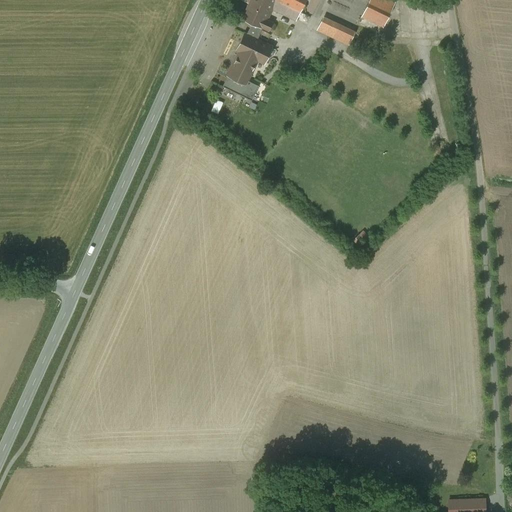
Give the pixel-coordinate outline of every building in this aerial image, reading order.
[(245,0),(245,1),(242,8),(244,8),(240,16),(253,23),(261,27),(267,30),(271,22),(265,19),(271,7),(296,19),(304,0),(245,0)] [(395,3),(389,0),(369,0),(362,16),(383,27),(395,3)] [(353,36),(321,21),(317,29),(349,44),(353,36)] [(253,23),(248,34),(245,33),(240,44),(245,46),(242,51),(241,50),(235,62),(234,62),(228,75),(232,76),(245,83),(246,82),(257,59),(263,62),(271,47),(255,39),(261,27),(253,23)] [(247,83),(246,82),(245,83),(232,76),(230,79),(229,79),(225,86),(223,86),(223,87),(251,100),(252,99),(259,86),(249,81),(247,83)] [(220,113),(224,101),(217,98),(213,111),(220,113)] [(485,511),(485,498),(448,500),(448,511),(485,511)]
